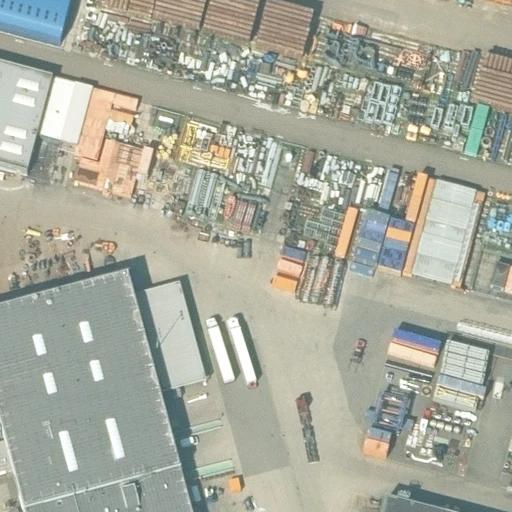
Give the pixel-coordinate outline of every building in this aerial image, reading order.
[(0,0),(0,30),(60,46),(72,0),(0,0)] [(75,88),(0,68),(0,170),(27,177),(37,139),(60,145),(75,88)] [(270,163),(278,143),(267,138),(259,159),(270,163)] [(259,171),(255,193),(218,185),(224,160),(191,154),(181,204),(259,220),(269,173),(259,171)] [(479,234),(491,179),(383,154),(361,249),(467,274),(471,257),(482,259),(487,236),(479,234)] [(177,262),(133,271),(157,378),(200,368),(177,262)] [(509,269),(496,265),(490,288),(503,292),(509,269)] [(128,279),(0,314),(0,428),(4,444),(0,445),(0,475),(12,472),(22,511),(190,511),(160,397),(133,299),(128,279)] [(424,511),(386,502),(383,511),(424,511)]
